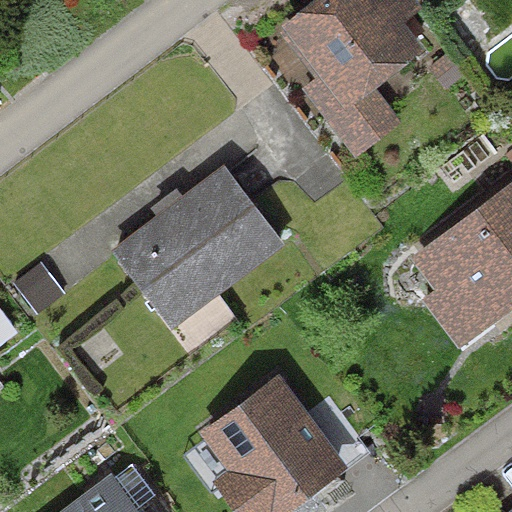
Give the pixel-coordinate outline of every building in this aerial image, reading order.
[(375,0),(330,0),(300,23),(352,93),(412,49),(375,0)] [(272,242),(222,176),(124,250),(175,316),(272,242)] [(511,293),(511,188),(424,260),(475,323),(511,293)] [(280,511),(339,469),(278,386),(211,436),(237,472),(223,483),(245,511),(280,511)] [(127,511),(107,485),(71,511),(127,511)]
